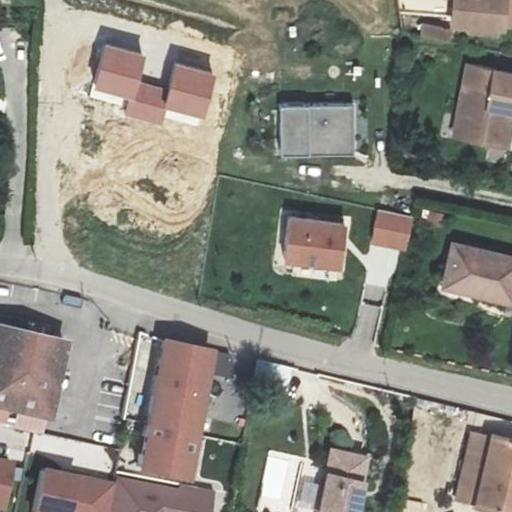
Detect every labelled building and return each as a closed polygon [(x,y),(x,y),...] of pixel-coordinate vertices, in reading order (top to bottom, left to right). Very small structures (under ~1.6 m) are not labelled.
[(511,0),(470,0),(470,20),(511,22),(511,0)] [(452,41),(454,28),(423,24),(422,38),(452,41)] [(170,92),(134,83),(141,57),(104,48),(94,90),(131,98),(127,114),(163,123),(166,108),(204,117),(214,76),(176,67),(170,92)] [(451,135),(508,148),(511,131),(511,76),(466,66),(451,135)] [(282,105),(282,158),(354,157),(353,105),(282,105)] [(379,213),(373,244),(404,250),(410,219),(379,213)] [(292,222),(287,264),(341,270),(346,227),(292,222)] [(511,304),(511,257),(454,245),(444,289),(511,304)] [(0,412),(16,416),(47,424),(56,388),(75,300),(47,294),(39,336),(0,327),(0,412)] [(137,470),(182,478),(188,478),(211,354),(162,343),(137,470)] [(216,354),(217,375),(232,374),(231,353),(216,354)] [(47,424),(16,416),(10,445),(41,451),(47,424)] [(480,507),(494,442),(476,438),(461,503),(480,507)] [(511,511),(511,446),(494,442),(480,507),(478,511),(511,511)] [(288,511),(295,489),(315,495),(323,465),(271,452),(255,511),(257,511),(288,511)] [(354,511),(366,461),(331,454),(317,511),(354,511)] [(0,458),(0,510),(8,511),(9,511),(17,461),(0,458)] [(173,511),(182,478),(137,470),(128,511),(173,511)]
